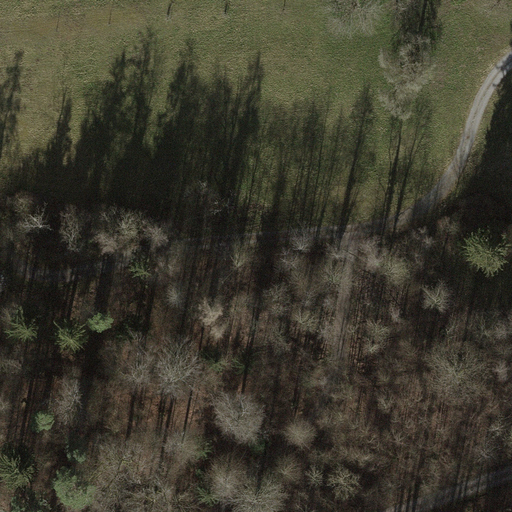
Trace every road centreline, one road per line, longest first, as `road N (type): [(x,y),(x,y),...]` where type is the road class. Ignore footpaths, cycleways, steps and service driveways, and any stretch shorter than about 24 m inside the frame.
road 1 (track): [(0,205),(125,239),(358,241),(431,203),(470,116),(511,63)]
road 2 (track): [(353,241),(335,380),(288,443),(217,511)]
